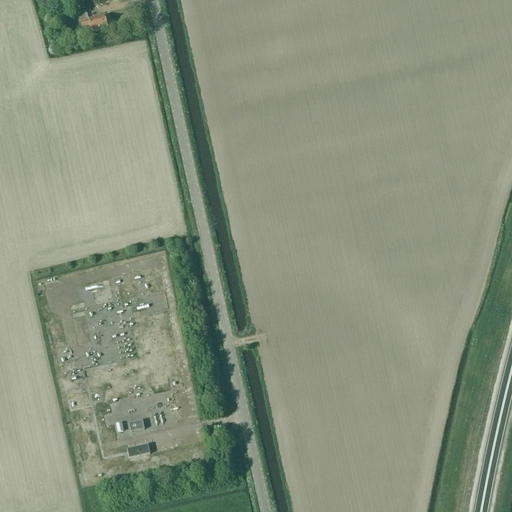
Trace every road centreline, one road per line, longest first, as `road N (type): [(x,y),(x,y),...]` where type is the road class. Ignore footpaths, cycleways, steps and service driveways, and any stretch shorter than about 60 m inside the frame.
road 1 (tertiary): [(267,511),(154,0)]
road 2 (trunk): [(481,511),(511,370)]
